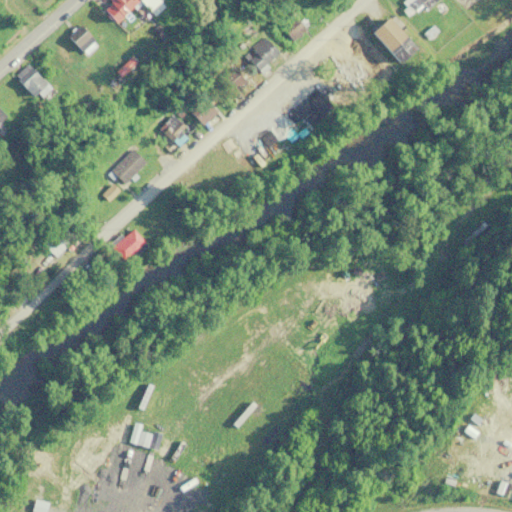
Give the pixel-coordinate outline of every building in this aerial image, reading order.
[(111,21),(129,5),(140,17),(158,1),(156,0),(132,0),(131,1),(130,0),(98,0),(95,3),(111,21)] [(433,0),(399,0),(396,3),(404,17),(433,0)] [(302,29),(290,15),(277,26),(288,40),(302,29)] [(367,33),(395,62),(411,46),(383,17),(367,33)] [(64,36),(83,53),(94,42),(75,24),(64,36)] [(241,54),(254,70),(276,52),(263,36),(241,54)] [(26,99),(44,89),(29,62),(12,71),(26,99)] [(243,79),(230,65),(214,80),(227,94),(243,79)] [(182,104),(197,124),(212,113),(197,92),(182,104)] [(156,129),(176,145),(187,130),(167,115),(156,129)] [(143,161),(127,146),(104,171),(120,185),(143,161)] [(209,158),(228,180),(242,168),(224,146),(209,158)] [(219,197),(206,169),(194,175),(207,202),(219,197)] [(142,239),(129,227),(111,247),(125,259),(142,239)]
